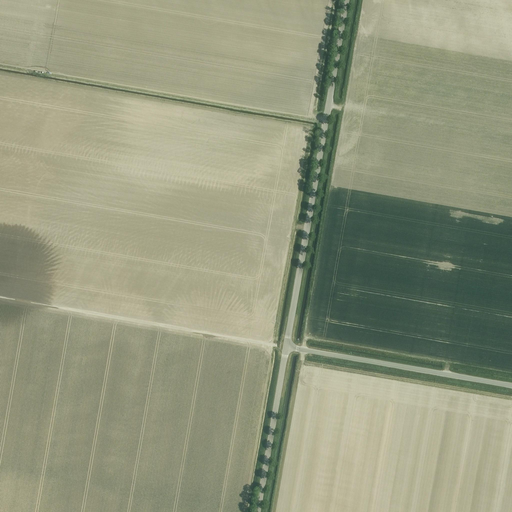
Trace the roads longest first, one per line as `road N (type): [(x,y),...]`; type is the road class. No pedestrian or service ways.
road 1 (unclassified): [(285,347),(346,0)]
road 2 (track): [(275,345),(0,298)]
road 3 (unclassified): [(511,386),(285,347)]
road 4 (unclassified): [(257,511),(285,347)]
